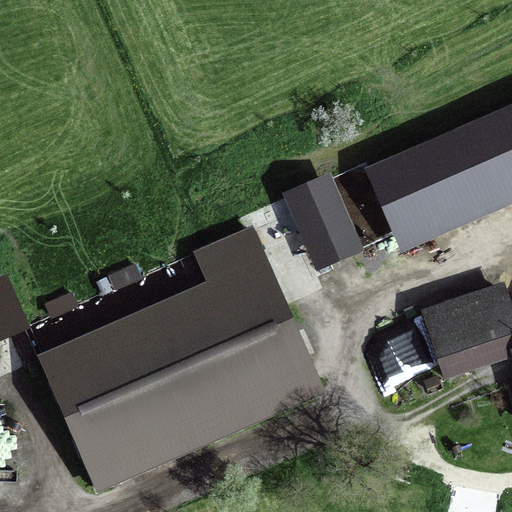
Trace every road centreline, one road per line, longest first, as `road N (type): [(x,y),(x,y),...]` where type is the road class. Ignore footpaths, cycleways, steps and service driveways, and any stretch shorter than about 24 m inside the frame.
road 1 (track): [(511,260),(390,305),(366,328),(352,398),(338,421),(108,511)]
road 2 (track): [(352,398),(397,447),(443,469),(511,479)]
